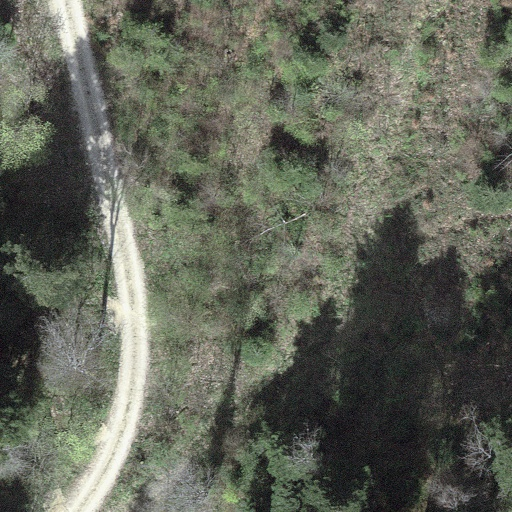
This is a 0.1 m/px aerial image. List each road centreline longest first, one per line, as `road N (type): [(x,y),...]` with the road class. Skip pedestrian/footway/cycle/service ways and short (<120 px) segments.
road 1 (track): [(81,506),(118,509),(151,492),(312,349),(338,316),(368,192),(438,0)]
road 2 (track): [(76,511),(125,418),(132,369),(123,251),(67,0)]
